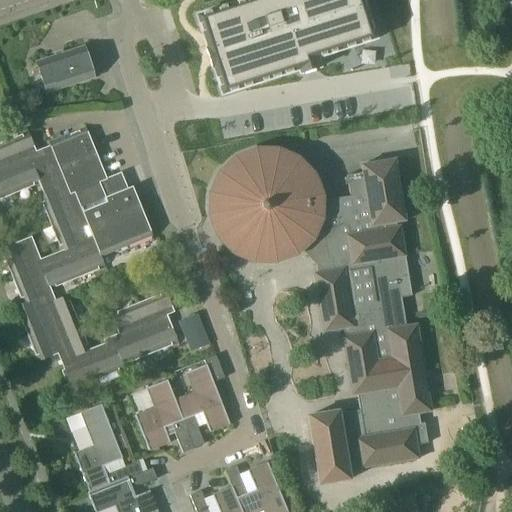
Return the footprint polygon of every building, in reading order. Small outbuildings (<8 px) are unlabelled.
[(243,0),(205,13),(229,82),(313,56),(315,61),(326,58),(322,49),(378,31),(369,0),(243,0)] [(35,64),(45,95),(92,79),(82,49),(35,64)] [(28,133),(0,144),(0,200),(39,185),(43,196),(38,198),(61,253),(40,261),(30,238),(0,250),(0,251),(22,305),(15,308),(37,364),(57,356),(63,372),(60,373),(69,394),(125,371),(123,367),(178,344),(167,317),(174,314),(166,293),(110,316),(118,335),(103,341),(105,345),(89,351),(67,296),(54,302),(50,290),(104,268),(100,257),(151,236),(132,188),(120,193),(114,177),(106,180),(85,129),(48,144),(49,147),(35,153),(28,133)] [(420,459),(413,414),(430,411),(415,327),(404,328),(394,260),(404,258),(400,229),(396,229),(396,225),(404,223),(395,161),(360,166),(361,174),(346,177),(346,179),(344,179),(345,186),(348,185),(350,198),(320,203),(320,197),(312,177),(297,161),(277,152),(255,152),(234,160),(218,175),(210,196),(209,218),(217,238),(233,254),(253,263),(275,263),(295,255),(300,250),(316,267),(317,273),(312,274),(321,332),(340,329),(342,338),(338,338),(347,397),(352,397),(355,413),(337,415),(336,412),(306,417),(317,486),(347,481),(345,468),(355,467),(356,470),(420,459)] [(178,322),(190,353),(209,345),(197,315),(178,322)] [(186,432),(197,427),(193,417),(201,414),(209,433),(229,425),(212,383),(223,379),(214,356),(203,361),(205,366),(185,374),(193,394),(174,401),(174,402),(186,432)] [(171,426),(182,454),(193,450),(186,432),(174,402),(174,401),(166,381),(146,389),(154,409),(134,417),(148,452),(169,443),(163,429),(171,426)] [(93,448),(73,456),(88,493),(88,494),(127,479),(127,478),(124,479),(120,469),(105,475),(102,467),(121,460),(100,406),(80,414),(93,448)] [(235,467),(224,472),(231,488),(241,511),(259,511),(263,511),(286,511),(267,463),(247,472),(255,490),(246,494),(235,467)] [(93,511),(98,511),(114,506),(116,511),(155,511),(157,511),(149,492),(134,497),(130,488),(134,486),(139,487),(156,481),(152,470),(127,479),(88,494),(88,493),(86,494),(93,511)] [(241,511),(231,488),(211,496),(217,511),(208,511),(200,492),(189,496),(195,511),(241,511)]
